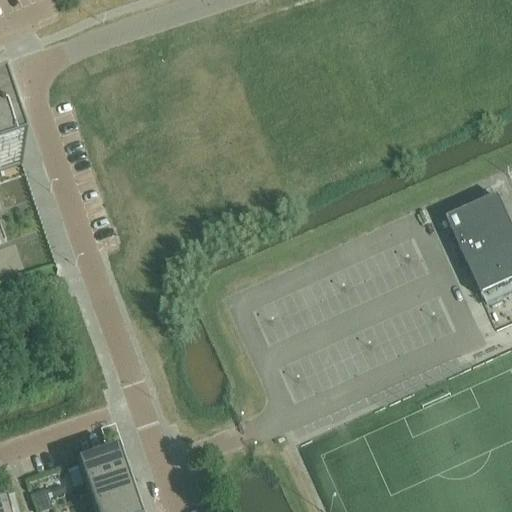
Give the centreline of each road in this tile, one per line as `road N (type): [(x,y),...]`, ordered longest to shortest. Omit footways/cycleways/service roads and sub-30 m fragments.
road 1 (residential): [(140,407),(25,70)]
road 2 (unclassified): [(25,70),(215,0)]
road 3 (residential): [(140,407),(0,458)]
